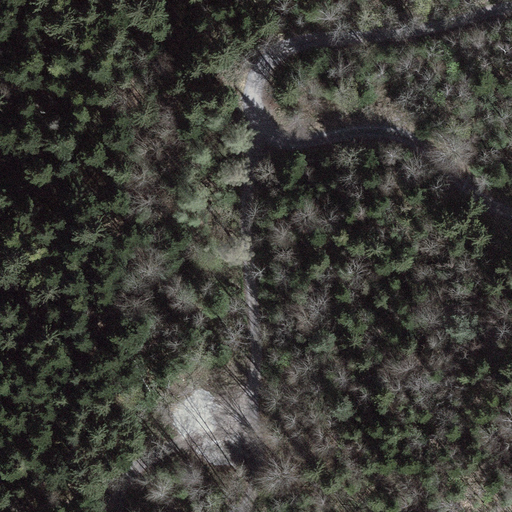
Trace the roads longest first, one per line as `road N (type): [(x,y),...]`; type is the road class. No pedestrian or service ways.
road 1 (track): [(254,122),(259,365),(240,511)]
road 2 (track): [(511,12),(325,37),(273,55),(252,98),(254,122)]
road 3 (track): [(511,217),(469,202),(420,147),(399,137),(288,140),(254,122)]
